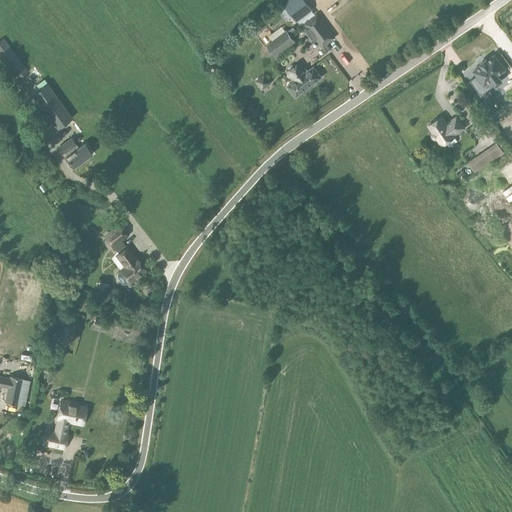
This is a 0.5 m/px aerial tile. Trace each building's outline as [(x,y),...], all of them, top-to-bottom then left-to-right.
[(296,21),(312,9),(305,0),(285,0),(282,3),(282,4),(296,21)] [(306,24),(322,45),(333,37),(317,16),(306,24)] [(287,31),(267,46),(275,56),(295,42),(287,31)] [(0,40),(0,52),(4,57),(10,52),(0,40)] [(482,65),(475,70),(478,75),(472,79),(483,94),(497,84),(497,85),(503,80),(499,75),(506,69),(495,55),(488,60),(487,59),(481,63),(482,65)] [(15,59),(5,67),(14,79),(24,71),(15,59)] [(288,71),(295,81),(288,86),(296,97),(321,77),(313,67),(306,72),(299,63),(288,71)] [(31,93),(43,85),(37,74),(24,83),(31,93)] [(270,83),(265,75),(256,80),(262,88),(270,83)] [(72,118),(48,83),(31,95),(56,130),(72,118)] [(455,136),(454,135),(464,128),(457,117),(446,124),(442,117),(429,126),(442,145),(455,136)] [(92,154),(84,144),(77,149),(74,146),(76,145),(71,137),(59,146),(64,154),(68,152),(70,154),(66,157),(73,168),(92,154)] [(469,163),(476,174),(504,155),(497,144),(469,163)] [(128,236),(118,224),(103,235),(113,248),(128,236)] [(126,267),(121,271),(118,274),(117,277),(122,284),(126,284),(130,282),(145,270),(135,257),(134,258),(133,256),(133,255),(127,247),(117,255),(126,267)] [(94,327),(108,332),(111,323),(97,318),(94,327)] [(22,384),(10,382),(4,412),(15,414),(22,384)] [(62,400),(58,419),(55,433),(48,432),(45,444),(64,448),(66,436),(64,435),(67,421),(82,424),(85,407),(72,404),(73,403),(62,400)]
